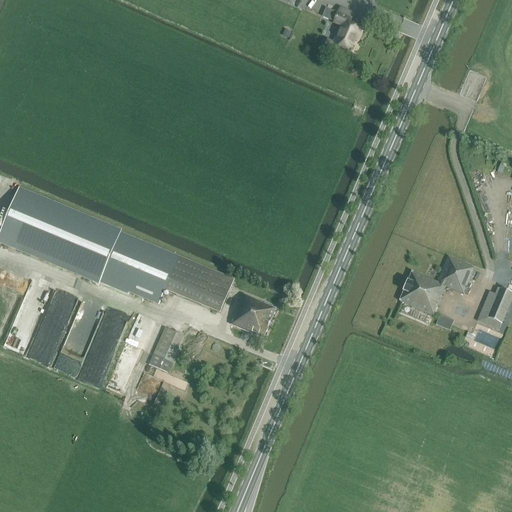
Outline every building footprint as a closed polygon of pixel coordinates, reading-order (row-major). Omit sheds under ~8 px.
[(334,12),(330,21),(334,23),(338,14),(334,12)] [(327,41),(322,52),(340,59),(344,49),(350,51),(359,29),(349,25),(351,20),(338,14),(334,23),(341,26),(333,44),(327,41)] [(504,116),(501,106),(491,108),(494,118),(504,116)] [(494,169),(496,158),(483,155),(480,166),(494,169)] [(19,191),(0,235),(0,241),(100,284),(102,280),(131,291),(130,293),(144,299),(160,306),(166,292),(221,314),(234,283),(179,260),(144,245),(120,236),(121,233),(19,191)] [(412,273),(400,302),(433,316),(445,288),(463,295),(475,269),(448,258),(438,284),(412,273)] [(51,276),(47,284),(60,289),(63,281),(51,276)] [(496,296),(487,319),(502,325),(511,301),(511,293),(500,289),(499,290),(498,289),(495,295),(496,296)] [(244,296),(239,310),(232,326),(264,339),(276,310),(244,296)] [(454,313),(464,315),(466,304),(456,302),(454,313)] [(453,326),(439,320),(436,326),(450,332),(453,326)] [(475,328),(472,341),(496,347),(499,335),(475,328)] [(173,364),(184,337),(174,333),(165,329),(150,366),(169,374),(173,364)]
